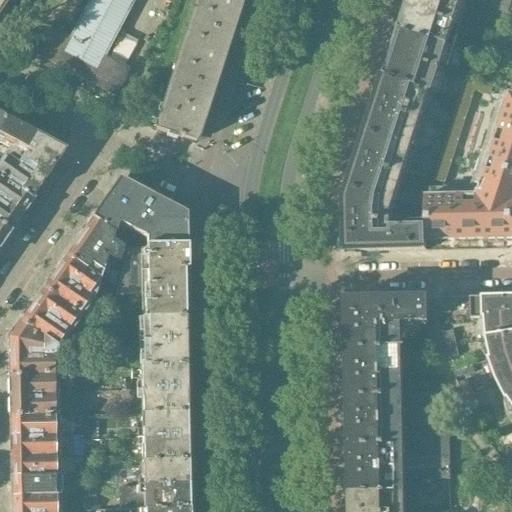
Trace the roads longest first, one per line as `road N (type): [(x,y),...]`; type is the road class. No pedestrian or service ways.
road 1 (secondary): [(251,178),(253,511)]
road 2 (secondary): [(283,278),(286,179),(342,0)]
road 3 (secondary): [(288,511),(283,278)]
road 4 (residential): [(283,278),(511,273)]
road 5 (residential): [(108,141),(0,297)]
road 6 (secondary): [(306,0),(251,178)]
road 7 (residential): [(251,178),(200,191),(108,141)]
road 8 (residential): [(108,141),(0,83)]
